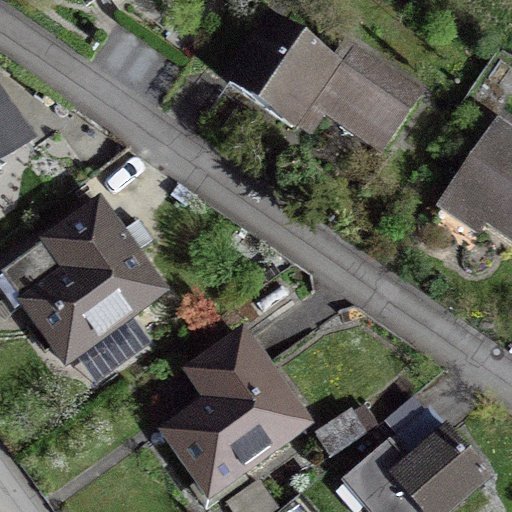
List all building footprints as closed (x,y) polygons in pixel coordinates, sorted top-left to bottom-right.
[(93,0),(103,13),(121,0),(93,0)] [(267,15),(220,83),(308,145),(325,120),(380,158),(424,95),(345,41),(332,59),(267,15)] [(0,167),(38,141),(0,86),(0,167)] [(511,129),(497,119),(436,210),(478,238),(486,227),(511,244),(511,129)] [(1,275),(18,299),(15,301),(65,372),(171,297),(100,197),(38,242),(41,247),(1,275)] [(316,429),(244,328),(182,372),(187,380),(180,385),(195,406),(157,432),(209,505),(316,429)] [(457,511),(493,482),(448,427),(446,429),(429,409),(423,414),(411,400),(383,422),(395,437),(341,482),(366,511),(457,511)] [(353,413),(351,410),(314,435),(331,460),(368,435),(367,433),(377,426),(363,406),(353,413)] [(278,511),(281,511),(260,482),(228,505),(233,511),(278,511)]
